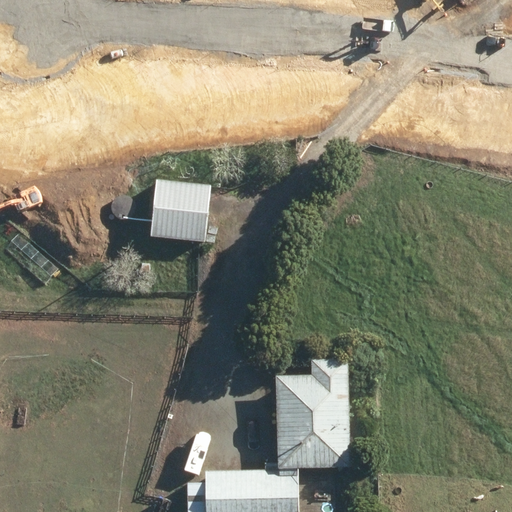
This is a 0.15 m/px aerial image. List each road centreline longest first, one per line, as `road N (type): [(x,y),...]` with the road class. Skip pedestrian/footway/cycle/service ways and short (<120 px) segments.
road 1 (track): [(180,466),(262,224),(326,146),(511,1)]
road 2 (unknown): [(511,57),(298,32),(23,18)]
